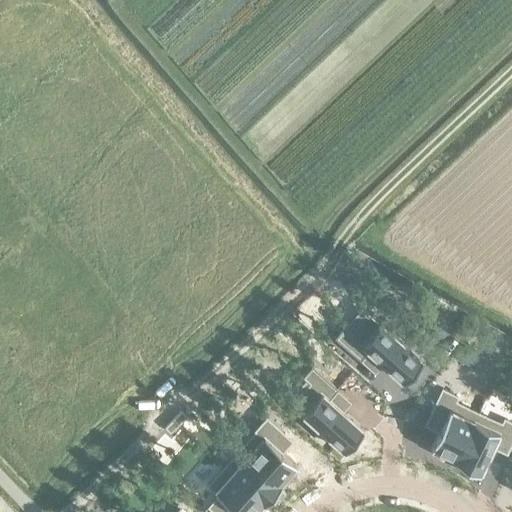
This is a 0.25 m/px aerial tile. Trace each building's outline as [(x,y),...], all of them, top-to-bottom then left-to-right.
[(343,325),(334,336),(359,359),(368,349),(402,380),(410,372),(413,375),(422,365),(419,362),(422,359),(379,321),(372,329),(363,322),(353,333),(343,325)] [(310,383),(300,395),(309,402),(301,411),(343,449),(346,446),(349,449),(358,439),(355,436),(363,428),(328,396),(337,387),(311,364),(301,375),(310,383)] [(442,387),(429,414),(443,421),(430,447),(434,449),(433,452),(448,460),(450,457),(453,459),(453,460),(454,460),(478,411),(454,399),(457,395),(442,387)] [(478,411),(454,460),(479,473),(480,470),(483,471),(490,458),(487,456),(493,444),(505,451),(511,437),(511,421),(503,417),(501,422),(478,411)] [(255,429),(239,447),(280,483),(281,482),(280,481),(283,478),(286,480),(296,469),(293,467),(296,463),(274,444),(284,433),(266,416),(254,429),(255,429)] [(239,447),(223,465),(265,501),(266,500),(268,502),(275,494),(273,492),(280,483),(239,447)] [(223,465),(207,484),(238,511),(253,511),(263,501),(264,502),(265,501),(223,465)]
